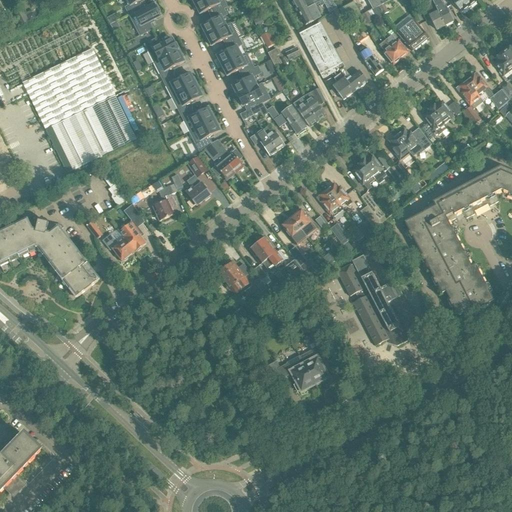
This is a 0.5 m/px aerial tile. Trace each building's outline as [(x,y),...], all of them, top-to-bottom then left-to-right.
[(126,0),(129,5),(126,7),(130,15),(142,9),(139,3),(144,0),(126,0)] [(205,0),(195,5),(198,11),(199,11),(201,15),(212,9),(215,14),(223,9),(227,7),(223,0),(205,0)] [(293,0),(300,13),(315,5),(323,0),(317,0),(318,1),(313,2),(312,0),(293,0)] [(321,7),(325,5),(323,0),(315,5),(300,13),(306,26),(321,18),(316,7),(320,5),(321,7)] [(323,0),(325,5),(329,14),(337,8),(332,0),(323,0)] [(367,0),(378,19),(389,13),(384,4),(392,0),(367,0)] [(437,31),(446,27),(432,0),(425,0),(429,8),(427,10),(430,16),(430,17),(437,31)] [(432,0),(446,27),(454,22),(446,8),(446,9),(441,0),(432,0)] [(452,0),(463,13),(476,3),(477,3),(477,2),(475,0),(452,0)] [(362,17),(354,2),(340,10),(348,25),(362,17)] [(155,6),(131,18),(140,36),(153,30),(150,23),(162,17),(160,13),(161,12),(157,4),(155,5),(155,6)] [(214,21),(202,27),(204,31),(202,32),(205,38),(227,27),(222,18),(227,16),(223,9),(215,14),(211,16),(214,21)] [(17,13),(15,14),(22,27),(23,27),(29,24),(23,10),(17,13)] [(36,19),(33,13),(28,16),(31,22),(36,19)] [(373,21),(368,13),(362,16),(367,24),(373,21)] [(415,20),(406,28),(410,32),(421,46),(429,39),(421,28),(419,25),(415,20)] [(117,22),(111,25),(115,32),(118,31),(121,30),(117,22)] [(227,27),(205,38),(209,44),(210,44),(211,46),(212,46),(212,47),(224,41),(227,46),(239,39),(231,25),(227,27)] [(351,79),(344,71),(321,25),(300,35),(324,79),(340,71),(342,74),(347,82),(355,93),(368,83),(360,72),(351,79)] [(406,28),(398,34),(405,42),(413,52),(421,46),(410,32),(406,28)] [(261,37),(267,49),(276,44),(270,32),(261,37)] [(397,43),(396,41),(392,36),(386,41),(402,61),(410,54),(399,41),(397,43)] [(158,39),(145,46),(155,63),(180,50),(177,43),(176,43),(174,39),(161,45),(158,39)] [(218,58),(217,58),(218,61),(217,61),(221,68),(242,57),(238,49),(242,46),(239,39),(227,46),(229,51),(217,57),(218,58)] [(394,67),(402,61),(386,41),(380,46),(384,50),(385,52),(383,54),(394,67)] [(511,65),(511,46),(503,54),(511,65)] [(290,61),(301,56),(297,48),(286,53),(290,61)] [(277,49),(268,54),(272,61),(274,65),(275,67),(281,63),(278,56),(280,55),(277,49)] [(180,50),(155,63),(164,81),(176,74),(173,69),(186,62),(184,58),(180,50)] [(376,78),(385,71),(370,51),(362,57),(365,63),(376,78)] [(511,70),(511,65),(503,54),(496,59),(499,63),(495,66),(504,77),(511,70)] [(242,57),(221,68),(224,75),(225,74),(227,77),(228,77),(240,71),(242,76),(255,70),(247,55),(242,57)] [(233,88),(232,88),(234,91),(233,91),(236,98),(258,87),(253,79),(258,77),(262,75),(258,68),(255,70),(242,76),(245,81),(233,87),(233,88)] [(176,74),(164,81),(173,98),(198,85),(194,77),(194,78),(192,74),(179,80),(176,74)] [(344,101),(355,93),(347,82),(342,74),(342,75),(335,80),(339,85),(335,89),(344,101)] [(469,82),(468,82),(480,99),(483,102),(489,98),(499,110),(510,101),(502,91),(494,96),(488,89),(489,88),(478,74),(476,74),(476,75),(475,75),(474,77),(473,78),(472,78),(469,80),(469,81),(469,82)] [(282,81),(279,76),(273,80),(275,84),(282,81)] [(461,88),(458,90),(471,107),(474,110),(484,103),(483,102),(480,99),(468,82),(466,83),(465,83),(462,85),(462,87),(461,88)] [(258,87),(236,98),(240,105),(242,104),(243,107),(255,101),(258,106),(262,104),(270,100),(262,84),(258,87)] [(511,94),(511,89),(507,84),(502,88),(509,96),(511,94)] [(198,85),(173,98),(182,116),(194,109),(191,104),(204,97),(202,93),(198,85)] [(319,124),(327,118),(318,106),(326,101),(320,90),(320,89),(304,97),(308,107),(311,110),(310,111),(319,124)] [(117,97),(47,131),(68,174),(137,141),(117,97)] [(311,129),(319,124),(310,111),(311,110),(308,107),(304,97),(293,104),(299,111),(311,129)] [(286,100),(279,105),(285,114),(284,115),(285,117),(287,120),(298,136),(301,134),(301,135),(305,132),(305,131),(307,130),(286,100)] [(437,105),(432,109),(444,125),(445,126),(451,121),(453,125),(457,122),(455,118),(462,112),(455,103),(447,109),(443,103),(438,107),(437,105)] [(251,110),(254,116),(260,113),(263,117),(269,114),(267,111),(262,104),(258,106),(251,110)] [(511,110),(508,105),(500,112),(505,118),(505,117),(511,111),(511,110)] [(273,107),(267,111),(269,114),(274,121),(279,117),(273,107)] [(481,121),(471,107),(464,113),(474,126),(481,121)] [(194,109),(182,116),(191,133),(216,120),(212,112),(210,108),(197,115),(194,109)] [(428,124),(422,129),(431,141),(435,137),(430,130),(432,129),(436,134),(437,134),(438,135),(439,136),(440,135),(443,139),(450,133),(445,126),(444,125),(432,109),(427,113),(428,114),(424,117),(423,118),(428,124)] [(251,110),(241,115),(244,121),(254,116),(251,110)] [(216,120),(191,133),(201,154),(204,151),(212,145),(209,138),(222,132),(220,128),(220,127),(216,120)] [(270,127),(263,131),(264,132),(278,153),(286,148),(276,133),(274,134),(270,128),(270,127)] [(263,131),(251,140),(256,146),(261,143),(271,158),(278,153),(264,132),(263,131)] [(399,136),(398,137),(410,153),(413,157),(423,150),(411,134),(409,136),(408,136),(405,131),(403,133),(401,133),(399,135),(399,136)] [(393,141),(391,142),(394,147),(392,149),(401,160),(410,153),(398,137),(397,137),(395,137),(393,139),(393,141)] [(459,144),(467,155),(472,151),(468,145),(467,146),(463,141),(459,144)] [(218,142),(212,146),(225,162),(236,175),(239,172),(240,173),(245,169),(244,168),(245,168),(239,161),(242,158),(237,152),(230,157),(218,142)] [(466,156),(467,155),(459,144),(457,146),(461,151),(455,155),(458,160),(465,155),(466,156)] [(363,163),(376,180),(381,176),(384,179),(387,177),(385,174),(383,171),(383,170),(373,157),(368,161),(367,159),(363,163)] [(198,179),(207,172),(208,172),(200,158),(189,165),(198,179)] [(393,166),(402,178),(404,181),(411,176),(399,161),(393,166)] [(217,168),(213,171),(219,178),(222,175),(225,178),(227,181),(229,180),(231,180),(233,179),(233,177),(236,175),(225,162),(217,168)] [(371,185),(376,180),(363,163),(357,167),(358,169),(354,172),(364,186),(364,185),(367,188),(369,191),(373,188),(371,185)] [(396,182),(402,178),(393,166),(387,171),(396,182)] [(511,172),(501,168),(427,206),(428,207),(422,210),(425,215),(421,217),(421,215),(405,224),(442,295),(446,293),(458,316),(469,311),(471,314),(494,302),(476,266),(477,266),(477,265),(472,268),(446,218),(454,214),(455,216),(459,213),(466,219),(475,215),(474,212),(488,205),(490,207),(498,202),(496,194),(502,191),(511,195),(511,172)] [(177,176),(172,178),(174,185),(178,192),(183,190),(184,190),(178,176),(177,176)] [(211,199),(210,198),(212,196),(201,182),(199,183),(196,178),(189,183),(194,189),(188,194),(198,207),(205,201),(206,202),(211,199)] [(229,188),(225,183),(221,186),(225,191),(229,188)] [(130,199),(120,188),(117,184),(109,190),(113,195),(112,198),(118,207),(130,199)] [(170,187),(173,194),(178,192),(174,185),(170,187)] [(329,191),(327,192),(340,208),(340,207),(345,203),(347,206),(349,207),(351,205),(353,204),(352,203),(349,199),(348,198),(346,196),(344,193),(342,190),(341,189),(339,190),(338,190),(338,191),(338,190),(337,189),(336,188),(335,186),(334,187),(332,187),(330,188),(329,189),(329,191)] [(173,196),(172,195),(173,194),(170,187),(161,191),(164,199),(165,198),(166,199),(167,198),(173,196)] [(321,196),(317,200),(321,205),(322,204),(334,219),(335,217),(338,216),(343,211),(340,207),(340,208),(327,192),(326,193),(324,193),(322,194),(322,195),(321,196)] [(141,193),(130,199),(133,205),(144,198),(141,193)] [(368,206),(379,221),(385,217),(367,194),(361,198),(368,206)] [(389,205),(396,200),(392,195),(385,200),(389,205)] [(157,206),(154,207),(159,219),(160,221),(160,222),(175,216),(181,214),(173,196),(167,198),(168,200),(168,201),(160,205),(157,206)] [(128,228),(120,233),(125,239),(136,253),(138,252),(139,252),(143,249),(143,248),(146,245),(141,238),(145,235),(139,228),(145,223),(133,205),(124,212),(132,222),(126,226),(128,228)] [(357,230),(366,242),(367,240),(368,241),(373,237),(385,228),(379,221),(368,206),(360,212),(370,225),(366,228),(364,225),(357,230)] [(296,216),(292,219),(303,233),(307,239),(319,229),(316,225),(312,224),(302,211),(301,212),(299,212),(297,214),(296,216)] [(325,225),(319,217),(315,220),(321,228),(325,225)] [(284,226),(282,227),(293,241),(298,248),(309,240),(307,239),(303,233),(292,219),(288,222),(286,222),(284,224),(284,226)] [(98,282),(86,266),(60,232),(57,232),(56,230),(53,230),(52,230),(48,230),(50,225),(40,222),(37,234),(32,233),(27,224),(0,237),(0,262),(3,261),(5,266),(38,250),(73,295),(76,293),(79,297),(98,282)] [(93,224),(87,228),(97,241),(101,238),(97,233),(99,231),(97,229),(93,224)] [(156,230),(152,224),(148,227),(152,233),(156,230)] [(343,246),(350,240),(338,224),(330,230),(343,246)] [(361,246),(366,242),(357,230),(352,234),(361,246)] [(111,235),(103,242),(111,251),(112,250),(122,263),(124,262),(126,262),(130,259),(130,258),(136,253),(125,239),(125,240),(119,244),(113,239),(111,235)] [(261,243),(258,245),(273,265),(279,272),(284,278),(294,292),(300,287),(301,288),(309,282),(307,279),(308,277),(302,270),(300,267),(295,260),(284,269),(281,265),(282,264),(279,261),(275,255),(277,253),(266,239),(265,239),(264,238),(260,242),(261,243)] [(252,250),(250,251),(262,266),(263,265),(263,264),(267,270),(273,265),(258,245),(256,247),(255,246),(251,249),(252,250)] [(419,324),(378,246),(365,253),(367,257),(365,259),(363,257),(352,263),(354,265),(351,267),(351,266),(337,273),(350,298),(356,295),(357,297),(359,296),(361,300),(353,304),(376,347),(387,341),(388,342),(392,343),(393,346),(397,347),(408,342),(409,338),(407,336),(408,332),(408,330),(419,324)] [(296,247),(289,253),(295,260),(300,267),(307,262),(296,247)] [(330,267),(337,262),(330,254),(324,259),(330,267)] [(234,263),(225,269),(244,293),(251,288),(250,286),(247,282),(246,283),(244,280),(245,280),(244,279),(245,278),(251,273),(244,265),(239,269),(234,263)] [(268,277),(259,266),(253,271),(262,282),(268,277)] [(219,274),(218,275),(236,299),(244,293),(225,269),(224,270),(223,269),(218,273),(219,274)] [(279,272),(275,275),(279,281),(284,278),(279,272)] [(267,289),(259,279),(255,283),(262,293),(267,289)] [(308,291),(311,296),(317,293),(315,288),(308,291)] [(246,329),(253,323),(242,308),(235,313),(246,329)] [(309,353),(300,358),(301,360),(302,360),(314,384),(316,384),(317,384),(320,383),(321,381),(327,378),(321,366),(318,360),(320,359),(322,358),(322,359),(323,359),(325,357),(332,354),(331,352),(324,338),(319,340),(314,343),(317,349),(316,350),(313,351),(309,353)] [(287,364),(280,368),(285,378),(293,374),(298,383),(295,385),(294,386),(298,392),(302,390),(302,391),(303,390),(304,390),(306,391),(307,390),(308,389),(309,388),(309,387),(314,384),(302,360),(301,360),(300,358),(300,356),(287,363),(287,364)] [(277,362),(267,367),(271,374),(274,372),(279,381),(285,378),(280,368),(277,362)] [(0,492),(3,490),(9,495),(22,482),(16,476),(40,452),(21,434),(0,455),(0,492)] [(505,467),(500,471),(504,475),(509,472),(505,467)]
